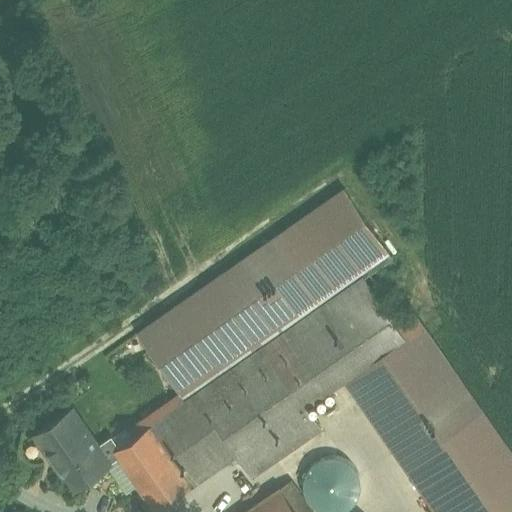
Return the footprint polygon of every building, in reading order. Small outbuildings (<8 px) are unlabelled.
[(344,190),(139,333),(187,400),(265,346),(365,276),(366,278),(393,259),(344,190)] [(365,276),(265,346),(307,406),(346,378),(406,336),(366,278),(365,276)] [(506,511),(511,508),(511,455),(425,331),(409,341),(406,336),(346,378),(438,511),(506,511)] [(187,400),(153,424),(195,484),(238,454),(253,475),(322,427),(307,406),(265,346),(187,400)] [(73,409),(37,434),(65,476),(69,473),(78,486),(119,457),(125,453),(120,447),(112,436),(98,445),(73,409)] [(125,453),(119,457),(157,511),(195,484),(153,424),(120,447),(125,453)] [(337,455),(333,455),(328,455),(324,456),(320,458),(316,460),(313,463),(311,465),(308,469),(306,473),(305,476),(305,478),(304,481),(304,485),(304,488),(305,492),(307,496),(309,500),(310,502),(313,506),(316,508),(319,510),(322,511),(323,511),(343,511),(347,510),(351,508),(354,505),(357,502),(359,499),(361,496),(362,492),(362,490),(363,487),(363,483),(362,479),(362,476),(361,474),(360,471),(358,468),(355,464),(352,461),(349,460),(346,458),(343,456),(337,455)] [(313,511),(292,480),(245,511),(313,511)]
